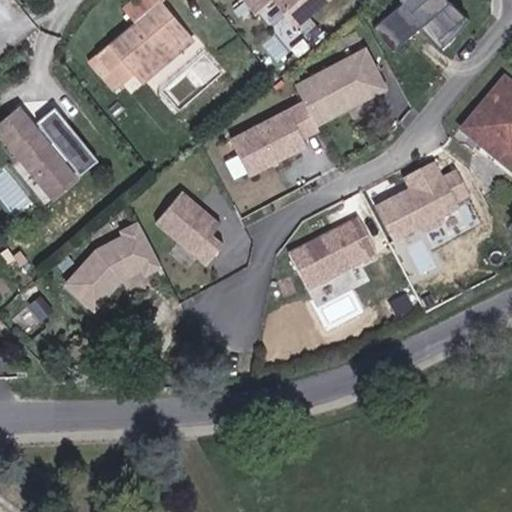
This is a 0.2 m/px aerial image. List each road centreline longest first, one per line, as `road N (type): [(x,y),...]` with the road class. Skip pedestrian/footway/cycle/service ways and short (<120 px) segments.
road 1 (tertiary): [(0,420),(280,401),(405,358),(511,306)]
road 2 (residential): [(511,22),(404,155),(283,221),(226,329)]
